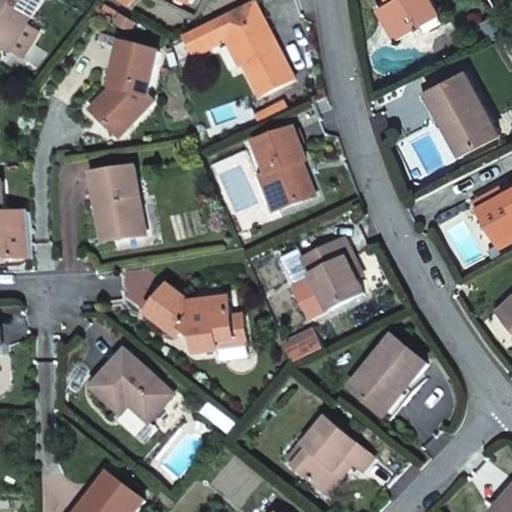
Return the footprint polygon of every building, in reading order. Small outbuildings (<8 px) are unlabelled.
[(14,49),(31,23),(45,0),(0,0),(0,43),(13,52),(14,49)] [(423,0),(391,0),(392,1),(382,7),(400,38),(441,15),(432,0),(426,0),(424,1),(423,0)] [(258,2),(211,25),(187,37),(198,59),(223,46),(221,42),(231,37),(261,97),(296,80),(258,2)] [(44,31),(31,23),(14,49),(27,57),(44,31)] [(94,111),(110,126),(117,119),(128,130),(156,101),(150,95),(161,53),(124,44),(113,86),(116,87),(114,95),(110,94),(94,111)] [(424,95),(432,112),(443,106),(452,122),(447,125),(462,154),(502,132),(469,71),(424,95)] [(257,117),(261,125),(290,111),(286,103),(257,117)] [(443,106),(432,112),(441,129),(447,125),(452,122),(443,106)] [(302,125),(317,118),(313,110),(299,117),(302,125)] [(117,119),(110,126),(121,136),(128,130),(117,119)] [(316,197),(305,164),(308,163),(296,131),(258,145),(269,175),(267,176),(279,210),(316,197)] [(141,238),(136,204),(143,203),(137,168),(94,175),(105,243),(141,238)] [(4,183),(0,183),(0,261),(33,259),(31,214),(6,216),(4,183)] [(511,189),(511,186),(511,185),(510,183),(478,199),(482,206),(511,189)] [(511,184),(511,185),(511,186),(511,189),(482,206),(503,246),(511,241),(511,184)] [(350,262),(357,259),(348,241),(308,260),(332,311),(366,295),(359,280),(350,262)] [(365,277),(357,259),(350,262),(359,280),(365,277)] [(237,340),(234,318),(232,299),(193,304),(172,287),(150,314),(180,338),(185,332),(197,341),(200,354),(222,352),(221,342),(237,340)] [(511,299),(500,310),(510,321),(511,316),(511,299)] [(245,317),(234,318),(237,340),(221,342),(222,352),(249,349),(245,317)] [(307,337),(287,347),(295,366),(315,356),(307,337)] [(355,388),(384,412),(405,387),(411,391),(432,366),(398,337),(355,388)] [(151,422),(176,396),(130,352),(95,388),(122,414),(126,425),(145,443),(158,429),(151,422)] [(405,387),(384,412),(393,420),(415,394),(411,391),(405,387)] [(331,418),(308,445),(314,449),(299,467),(331,494),(347,475),(340,470),(351,457),(358,463),(367,471),(378,458),(331,418)] [(314,449),(308,445),(306,443),(291,461),(299,467),(314,449)] [(347,475),(358,463),(351,457),(340,470),(347,475)] [(110,475),(86,507),(90,510),(88,511),(140,511),(147,502),(110,475)] [(498,511),(511,511),(511,491),(507,497),(510,500),(498,511)]
